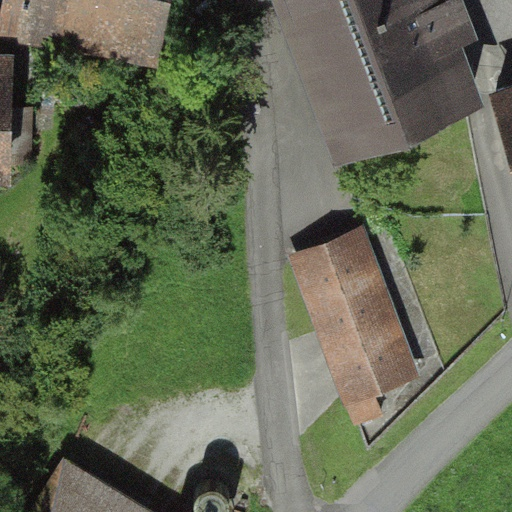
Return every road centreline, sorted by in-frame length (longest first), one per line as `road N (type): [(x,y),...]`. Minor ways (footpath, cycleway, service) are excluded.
road 1 (residential): [(294,511),(270,324),(252,0)]
road 2 (tertiary): [(511,375),(373,511)]
